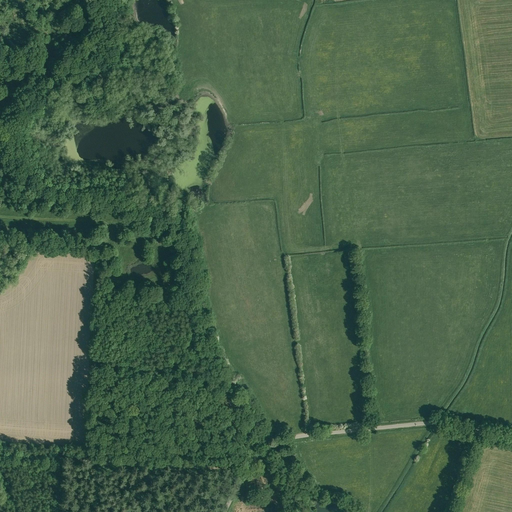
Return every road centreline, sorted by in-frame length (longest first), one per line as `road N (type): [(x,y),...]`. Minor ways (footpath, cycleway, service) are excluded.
road 1 (unclassified): [(225,511),(254,461),(290,438),(434,423),(511,438)]
road 2 (track): [(0,453),(254,461)]
